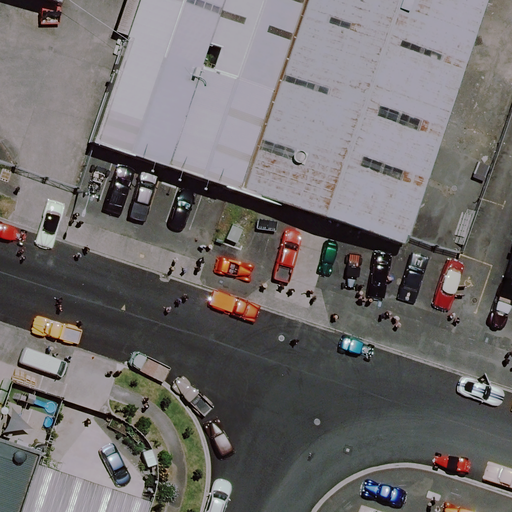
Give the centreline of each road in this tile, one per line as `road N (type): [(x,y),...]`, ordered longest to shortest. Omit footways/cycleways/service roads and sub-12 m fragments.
road 1 (unclassified): [(0,277),(299,377)]
road 2 (unclassified): [(299,377),(511,446)]
road 3 (unclassified): [(256,511),(299,377)]
